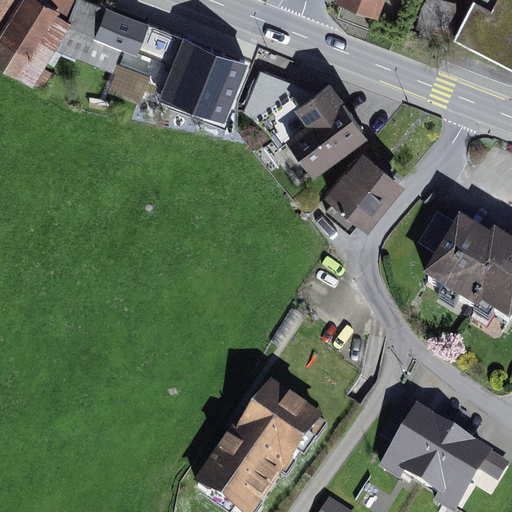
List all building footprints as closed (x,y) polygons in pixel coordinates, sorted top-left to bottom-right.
[(19,0),(0,31),(0,65),(34,86),(55,49),(113,71),(121,47),(94,36),(105,7),(88,0),(19,0)] [(0,0),(0,19),(12,0),(0,0)] [(384,0),(336,0),(379,16),(384,0)] [(454,3),(441,0),(424,0),(419,8),(414,28),(420,30),(419,36),(429,38),(431,32),(451,38),(456,17),(454,3)] [(511,0),(495,0),(491,8),(476,0),(471,0),(453,36),(511,65),(511,0)] [(149,22),(106,5),(105,7),(94,36),(121,47),(137,53),(149,22)] [(250,60),(183,35),(159,96),(225,121),(250,60)] [(261,71),(244,112),(264,126),(280,148),(278,149),(299,177),(309,170),(314,177),(369,137),(331,80),(317,91),(261,71)] [(363,148),(325,195),(333,202),(325,212),(350,233),(358,223),(368,232),(407,184),(363,148)] [(491,245),(437,212),(418,243),(440,257),(423,285),(478,320),(482,314),(510,331),(511,327),(511,251),(494,240),(491,245)] [(325,423),(271,386),(237,436),(233,434),(193,490),(224,511),(260,511),(284,478),(286,480),(325,423)] [(510,465),(404,399),(380,437),(395,446),(380,471),(446,511),(458,511),(483,474),(498,483),(510,465)] [(350,511),(329,499),(320,511),(350,511)]
